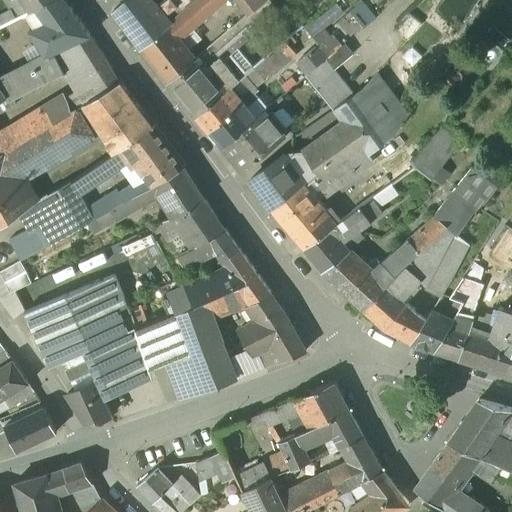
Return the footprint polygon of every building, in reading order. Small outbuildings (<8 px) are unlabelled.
[(2,0),(11,11),(16,18),(30,11),(22,0),(2,0)] [(22,0),(30,11),(44,4),(52,0),(22,0)] [(64,0),(52,0),(44,4),(53,21),(30,32),(45,57),(46,58),(57,54),(67,49),(92,38),(64,0)] [(157,3),(153,0),(124,0),(113,11),(141,49),(170,25),(173,22),(157,3)] [(195,3),(191,0),(160,0),(157,3),(173,22),(179,16),(195,3)] [(198,0),(195,3),(179,16),(190,28),(223,0),(198,0)] [(265,0),(250,13),(236,25),(245,35),(244,33),(245,30),(248,29),(250,30),(255,35),(280,14),(267,0),(265,0)] [(239,0),(250,13),(265,0),(239,0)] [(376,19),(363,2),(351,12),(364,29),(376,19)] [(11,11),(0,16),(0,25),(16,18),(11,11)] [(190,28),(179,16),(173,22),(170,25),(180,37),(190,28)] [(411,39),(425,25),(416,16),(402,31),(411,39)] [(170,25),(141,49),(169,83),(197,59),(180,37),(170,25)] [(236,25),(200,57),(212,72),(224,62),(249,40),(245,35),(236,25)] [(92,38),(67,49),(76,69),(66,74),(77,90),(66,97),(68,101),(72,111),(78,108),(85,103),(120,82),(92,38)] [(337,50),(328,40),(320,47),(328,58),(337,50)] [(255,67),(265,79),(293,55),(283,44),(255,67)] [(346,45),(326,60),(335,70),(354,54),(346,45)] [(328,58),(320,47),(298,63),(308,74),(328,58)] [(67,49),(57,54),(66,74),(76,69),(67,49)] [(57,54),(46,58),(45,57),(41,59),(52,81),(66,74),(57,54)] [(212,72),(200,57),(197,59),(169,83),(196,116),(231,87),(239,80),(233,73),(221,83),(212,72)] [(41,59),(0,79),(0,91),(5,99),(8,103),(15,99),(52,81),(41,59)] [(349,89),(326,60),(307,76),(330,106),(349,89)] [(224,62),(212,72),(221,83),(233,73),(224,62)] [(392,95),(377,75),(359,92),(334,110),(346,127),(392,95)] [(120,82),(85,103),(101,128),(115,151),(154,127),(120,82)] [(243,102),(231,87),(196,116),(209,131),(243,102)] [(392,95),(364,115),(384,143),(394,136),(408,116),(392,95)] [(41,110),(14,127),(21,142),(31,137),(72,111),(68,101),(66,97),(41,110)] [(5,99),(0,102),(0,115),(11,109),(10,108),(8,103),(5,99)] [(15,99),(8,103),(10,108),(18,105),(15,99)] [(243,102),(209,131),(222,147),(257,118),(243,102)] [(101,128),(85,103),(78,108),(93,133),(101,128)] [(72,111),(31,137),(46,162),(93,133),(78,108),(72,111)] [(286,136),(265,111),(257,118),(277,146),(286,136)] [(364,115),(306,156),(312,164),(321,177),(363,147),(368,155),(384,143),(364,115)] [(257,118),(222,147),(243,172),(277,146),(257,118)] [(445,124),(412,161),(416,167),(417,166),(433,179),(454,149),(444,140),(453,131),(445,124)] [(0,154),(3,153),(21,142),(14,127),(0,133),(0,154)] [(79,177),(73,182),(80,196),(129,162),(136,166),(137,165),(153,186),(184,167),(154,127),(115,151),(116,152),(79,177)] [(21,142),(3,153),(17,179),(46,162),(31,137),(21,142)] [(321,177),(315,182),(324,194),(372,160),(368,155),(363,147),(321,177)] [(0,154),(0,225),(20,213),(32,205),(17,179),(3,153),(0,154)] [(300,188),(280,158),(251,180),(271,209),(300,188)] [(312,164),(300,172),(309,185),(315,182),(321,177),(312,164)] [(132,197),(131,197),(138,207),(160,196),(167,207),(197,188),(184,167),(153,186),(140,193),(132,197)] [(472,168),(452,195),(475,213),(478,215),(498,187),(472,168)] [(72,181),(59,189),(45,197),(66,235),(94,221),(87,208),(80,196),(73,182),(72,181)] [(135,184),(107,200),(112,208),(131,197),(132,197),(140,193),(135,184)] [(300,188),(271,209),(304,249),(327,232),(319,217),(326,212),(304,185),(300,188)] [(367,189),(349,202),(351,205),(348,208),(352,214),(373,198),(367,189)] [(352,214),(348,217),(359,232),(392,207),(381,192),(373,198),(352,214)] [(452,195),(433,217),(447,227),(458,236),(475,213),(452,195)] [(32,205),(20,213),(32,230),(37,226),(48,245),(66,235),(45,197),(32,205)] [(105,197),(87,208),(94,221),(100,217),(99,216),(112,208),(107,200),(105,197)] [(205,200),(173,218),(182,233),(185,239),(217,220),(205,200)] [(348,217),(331,229),(343,243),(359,232),(348,217)] [(433,217),(381,264),(383,266),(395,278),(406,266),(420,253),(447,227),(433,217)] [(173,218),(160,224),(168,240),(182,233),(173,218)] [(21,261),(48,245),(37,226),(32,230),(30,228),(10,240),(21,261)] [(447,227),(420,253),(406,266),(422,280),(441,299),(471,246),(458,236),(447,227)] [(327,232),(304,249),(323,272),(349,252),(343,243),(331,229),(327,232)] [(226,230),(189,251),(190,252),(180,257),(179,257),(185,270),(218,253),(222,260),(240,250),(226,230)] [(240,250),(222,260),(227,267),(207,278),(216,296),(237,287),(239,286),(252,303),(271,292),(240,250)] [(374,274),(349,252),(323,272),(366,310),(395,278),(383,266),(374,274)] [(11,293),(32,283),(21,261),(0,273),(11,293)] [(395,278),(366,310),(393,333),(411,343),(427,319),(416,312),(408,304),(412,299),(408,296),(422,280),(406,266),(395,278)] [(116,276),(26,315),(23,316),(50,377),(88,360),(102,391),(150,369),(116,276)] [(207,278),(171,294),(179,311),(205,300),(216,296),(207,278)] [(484,285),(463,278),(449,299),(463,303),(466,297),(478,301),(484,285)] [(216,296),(205,300),(210,314),(247,300),(237,287),(216,296)] [(252,303),(249,305),(258,321),(239,332),(251,353),(253,356),(275,345),(297,334),(282,308),(271,292),(252,303)] [(478,301),(466,297),(463,303),(459,308),(474,313),(478,301)] [(179,311),(176,314),(184,335),(213,323),(210,314),(205,300),(179,311)] [(474,313),(459,308),(456,314),(472,320),(474,313)] [(432,311),(427,319),(411,343),(435,352),(451,325),(453,323),(451,322),(432,311)] [(176,314),(137,330),(144,351),(184,335),(176,314)] [(472,320),(456,314),(451,322),(453,323),(451,325),(468,331),(472,320)] [(511,319),(503,316),(494,341),(470,332),(460,360),(505,375),(511,355),(511,354),(511,319)] [(451,325),(435,352),(460,360),(470,332),(468,331),(451,325)] [(297,334),(275,345),(281,362),(307,352),(297,334)] [(220,341),(188,353),(203,393),(235,381),(228,363),(220,341)] [(275,345),(253,356),(251,353),(228,363),(235,381),(281,362),(275,345)] [(6,351),(0,354),(0,367),(12,360),(6,351)] [(187,354),(171,360),(171,362),(169,362),(183,400),(203,393),(188,353),(187,353),(187,354)] [(0,367),(0,400),(5,398),(29,384),(12,360),(0,367)] [(88,361),(65,371),(71,383),(71,382),(93,373),(88,361)] [(93,373),(71,382),(75,391),(97,381),(93,373)] [(75,391),(68,395),(85,422),(95,418),(102,420),(112,416),(97,381),(75,391)] [(335,383),(296,399),(302,412),(310,430),(350,412),(335,383)] [(29,384),(5,398),(10,408),(35,394),(29,384)] [(0,400),(0,413),(10,408),(5,398),(0,400)] [(296,399),(274,409),(278,417),(280,422),(302,412),(296,399)] [(479,401),(448,443),(481,459),(482,458),(495,437),(511,410),(479,401)] [(44,409),(5,426),(7,431),(17,452),(57,433),(44,409)] [(364,438),(350,412),(310,430),(296,436),(304,452),(334,437),(339,448),(341,447),(341,448),(364,438)] [(296,436),(280,443),(291,470),(305,464),(300,453),(304,452),(296,436)] [(511,445),(495,437),(482,458),(498,466),(511,472),(511,445)] [(348,462),(329,471),(341,494),(359,484),(383,472),(364,438),(341,448),(348,462)] [(448,443),(414,490),(444,511),(454,497),(481,459),(448,443)] [(222,485),(235,478),(223,453),(212,458),(217,468),(199,476),(202,496),(207,495),(206,483),(219,477),(222,485)] [(197,464),(199,476),(217,468),(212,458),(197,464)] [(81,464),(48,475),(14,485),(22,511),(38,511),(56,507),(54,498),(72,492),(92,485),(81,464)] [(511,472),(498,466),(493,476),(511,485),(511,472)] [(173,486),(157,469),(137,487),(153,504),(172,487),(173,486)] [(329,471),(279,496),(286,511),(304,511),(341,494),(329,471)] [(383,472),(359,484),(368,497),(390,482),(383,472)] [(184,477),(172,487),(181,498),(189,506),(200,497),(184,477)] [(286,511),(279,496),(271,479),(242,494),(251,511),(286,511)] [(368,497),(351,510),(352,511),(402,511),(409,507),(390,482),(368,497)] [(92,485),(72,492),(77,504),(79,503),(82,511),(89,511),(100,501),(92,485)] [(474,511),(476,510),(454,497),(444,511),(474,511)] [(170,508),(173,511),(182,511),(189,506),(181,498),(170,508)] [(110,511),(100,501),(89,511),(110,511)] [(173,511),(170,508),(165,503),(159,510),(161,511),(173,511)]
